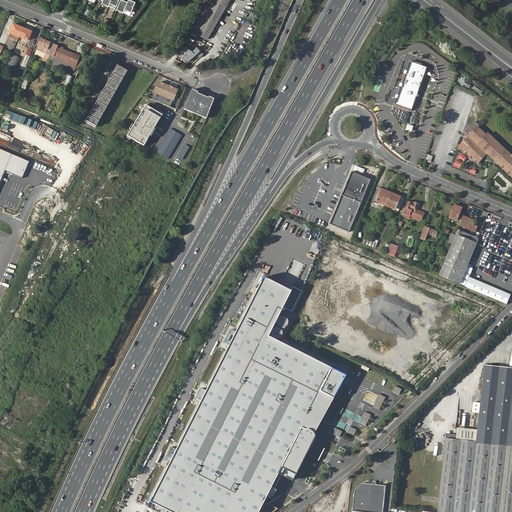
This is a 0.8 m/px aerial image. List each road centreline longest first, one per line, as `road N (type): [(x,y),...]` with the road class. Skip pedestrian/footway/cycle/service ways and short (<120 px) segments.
road 1 (motorway): [(339,0),(141,351)]
road 2 (motorway): [(165,339),(360,0)]
road 3 (motorway): [(300,0),(146,324),(141,351)]
road 4 (unknown): [(126,511),(256,271),(307,245)]
road 5 (residential): [(511,310),(359,461),(294,511)]
road 6 (motorway): [(230,251),(380,0)]
road 7 (motorway): [(81,511),(165,339)]
road 8 (motorway): [(141,351),(62,511)]
road 9 (unclassified): [(218,85),(55,22)]
road 10 (secondary): [(367,138),(397,164),(511,212)]
road 11 (motorway): [(230,251),(295,163),(337,136)]
